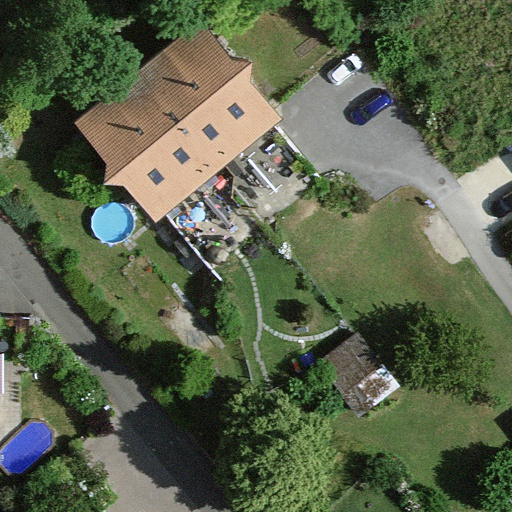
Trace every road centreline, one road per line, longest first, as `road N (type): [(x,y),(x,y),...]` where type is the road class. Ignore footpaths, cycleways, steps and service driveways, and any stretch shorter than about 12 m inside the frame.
road 1 (unknown): [(511,336),(278,61)]
road 2 (residential): [(228,511),(0,233)]
